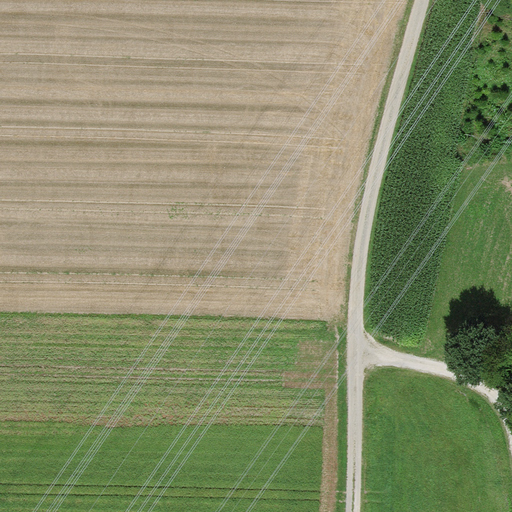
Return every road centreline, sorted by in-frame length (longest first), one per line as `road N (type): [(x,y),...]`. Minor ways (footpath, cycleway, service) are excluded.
road 1 (track): [(420,0),(377,154),(358,271),(351,511)]
road 2 (track): [(355,353),(436,369),(471,386),(498,403),(511,443)]
